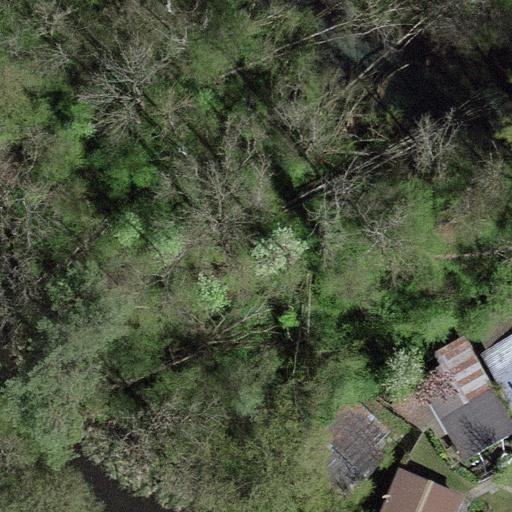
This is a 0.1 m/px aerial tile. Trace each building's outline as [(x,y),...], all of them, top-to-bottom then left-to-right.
[(511,399),(511,339),(486,355),(511,399)] [(511,428),(511,425),(461,340),(412,369),(464,457),(511,428)] [(442,433),(416,388),(394,401),(421,445),(442,433)] [(345,420),(345,468),(385,468),(385,419),(345,420)] [(449,511),(456,494),(397,473),(383,511),(449,511)]
